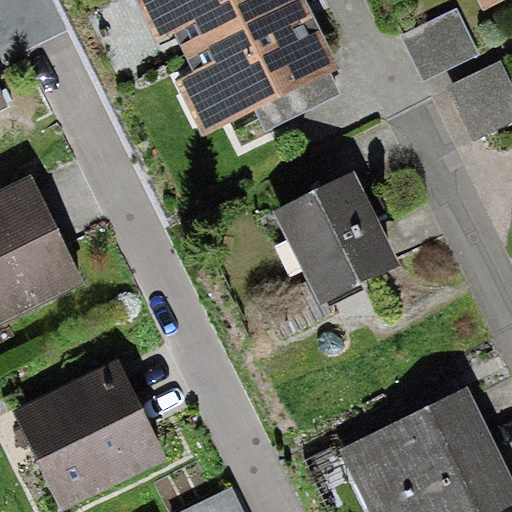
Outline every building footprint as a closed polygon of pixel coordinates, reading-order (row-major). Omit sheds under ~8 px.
[(169,0),(194,48),(293,0),(292,0),(169,0)] [(325,66),(293,0),(194,48),(226,115),(325,66)] [(451,19),(399,41),(420,89),(471,67),(451,19)] [(511,106),(497,73),(446,95),(467,143),(511,123),(511,106)] [(0,320),(80,281),(31,180),(0,195),(0,320)] [(350,181),(283,214),(324,297),(391,264),(350,181)] [(62,504),(160,456),(117,367),(28,410),(50,453),(40,458),(62,504)] [(393,502),(397,511),(483,511),(511,498),(511,488),(466,395),(365,444),(376,467),(357,476),(374,511),(393,502)] [(242,511),(231,488),(182,511),(242,511)]
